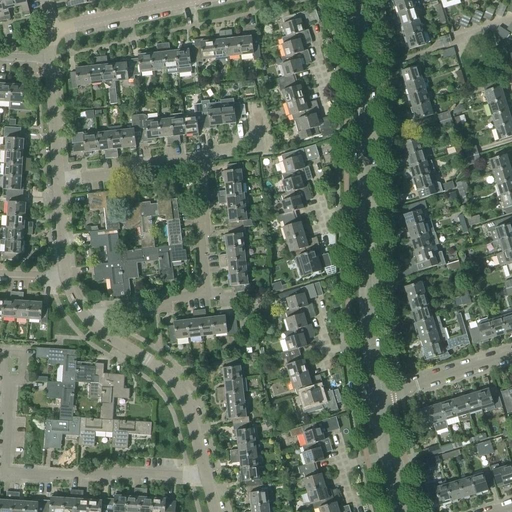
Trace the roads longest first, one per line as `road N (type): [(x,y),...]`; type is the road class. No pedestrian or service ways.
road 1 (residential): [(376,398),(354,0)]
road 2 (residential): [(88,321),(207,294),(197,161),(56,181)]
road 3 (residential): [(206,478),(6,472),(5,379)]
road 4 (residential): [(88,321),(172,380),(206,478)]
road 5 (residential): [(376,398),(511,356)]
road 6 (residential): [(57,30),(192,0)]
road 7 (residential): [(48,58),(56,181)]
